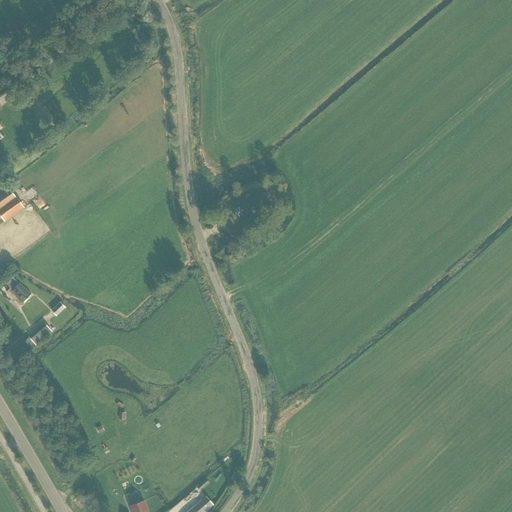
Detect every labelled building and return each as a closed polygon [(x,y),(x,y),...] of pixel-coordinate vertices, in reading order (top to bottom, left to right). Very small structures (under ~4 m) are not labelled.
[(0,214),(5,221),(24,207),(17,197),(16,197),(10,188),(0,195),(0,214)] [(6,292),(21,306),(24,302),(31,295),(13,277),(6,283),(11,288),(6,292)] [(65,307),(61,303),(54,309),(58,314),(65,307)] [(36,345),(49,335),(42,327),(30,337),(36,345)] [(148,511),(147,508),(144,499),(130,505),(132,511),(148,511)] [(205,511),(209,509),(201,500),(196,505),(201,511),(205,511)]
